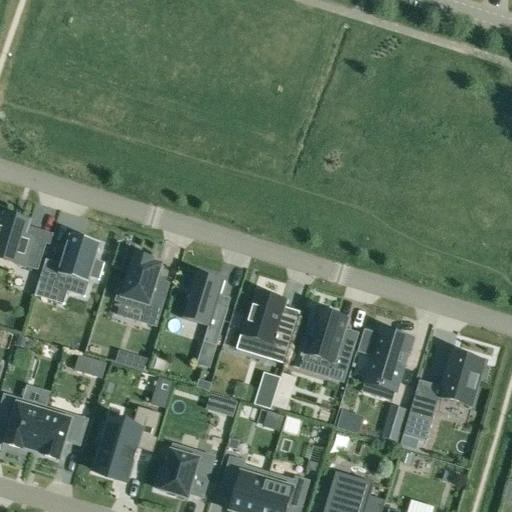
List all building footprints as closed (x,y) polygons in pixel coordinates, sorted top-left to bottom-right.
[(47,243),(26,236),(30,224),(23,221),(23,220),(13,217),(12,218),(5,216),(5,218),(0,217),(0,260),(38,272),(47,243)] [(54,289),(84,298),(90,279),(99,281),(104,264),(96,261),(101,245),(70,236),(61,265),(61,266),(60,270),(44,265),(39,284),(54,289)] [(156,328),(168,287),(157,283),(162,266),(153,264),(154,261),(136,256),(126,287),(121,285),(116,302),(146,311),(143,324),(156,328)] [(217,347),(228,309),(216,306),(223,283),(196,274),(182,320),(208,328),(204,343),(217,347)] [(256,293),(243,336),(278,347),(274,361),(285,365),(299,318),(282,314),(286,302),(256,293)] [(322,313),(318,312),(305,355),(333,363),(328,379),(343,383),(355,344),(342,340),(347,320),(337,317),(339,313),(323,309),(322,313)] [(384,387),(396,390),(403,367),(406,368),(409,357),(407,356),(412,340),(381,331),(379,335),(364,331),(357,354),(373,358),(366,381),(378,385),(377,387),(384,389),(384,387)] [(438,398),(470,408),(478,381),(481,382),(485,370),(482,369),(484,363),(452,353),(441,389),(438,398)] [(150,362),(137,357),(133,370),(146,374),(150,362)] [(106,364),(95,361),(90,377),(102,380),(106,364)] [(166,409),(170,397),(155,393),(152,405),(166,409)] [(289,398),(276,394),(272,408),(285,412),(289,398)] [(24,450),(33,452),(46,409),(4,397),(0,411),(0,422),(12,426),(6,446),(23,451),(24,450)] [(237,402),(225,398),(221,413),(233,417),(237,402)] [(436,412),(413,406),(404,436),(427,443),(436,412)] [(139,438),(153,442),(161,415),(138,408),(132,430),(109,423),(94,472),(126,482),(139,438)] [(391,408),(382,439),(396,443),(405,412),(391,408)] [(87,422),(46,409),(33,452),(42,455),(42,456),(59,462),(65,442),(80,447),(87,422)] [(160,492),(188,500),(194,480),(207,484),(215,459),(173,446),(166,471),(161,469),(156,487),(161,488),(160,492)] [(230,458),(221,487),(236,492),(230,511),(257,511),(269,474),(244,467),(245,463),(230,458)] [(374,485),(336,473),(324,511),(382,511),(385,502),(370,498),(374,485)] [(286,511),(288,507),(301,511),(310,482),(295,478),(294,482),(269,474),(257,511),(286,511)]
